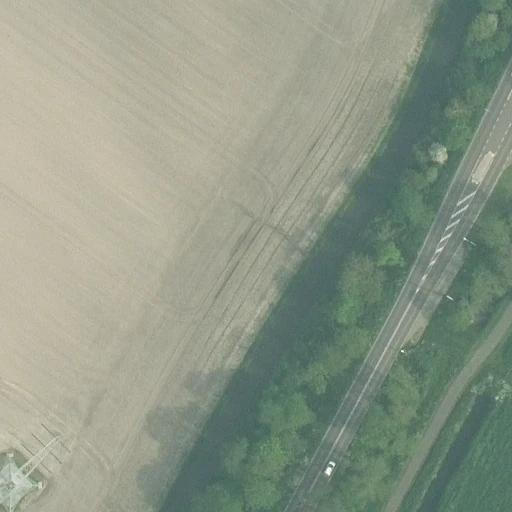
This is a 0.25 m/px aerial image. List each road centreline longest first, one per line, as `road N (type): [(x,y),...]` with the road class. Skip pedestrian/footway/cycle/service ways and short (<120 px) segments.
road 1 (tertiary): [(511,88),(463,172),(380,358)]
road 2 (tertiary): [(380,358),(394,349),(511,132)]
road 3 (tertiary): [(298,511),(380,358)]
